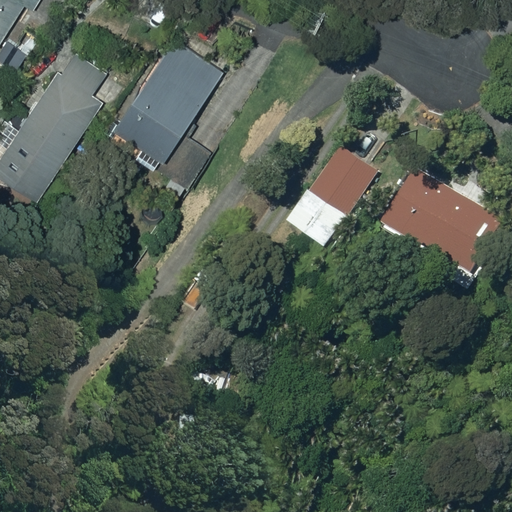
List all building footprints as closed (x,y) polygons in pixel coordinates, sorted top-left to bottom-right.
[(0,0),(0,39),(2,36),(7,39),(32,0),(34,0),(41,4),(44,0),(0,0)] [(177,0),(132,0),(127,9),(164,35),(185,6),(177,0)] [(154,151),(200,179),(220,146),(193,129),(233,65),(183,34),(131,117),(163,137),(154,151)] [(9,157),(56,186),(114,94),(102,87),(114,69),(82,49),(70,67),(67,65),(9,157)] [(303,215),(344,239),(392,160),(352,136),(303,215)] [(392,216),(483,268),(511,217),(511,214),(422,164),(392,216)]
